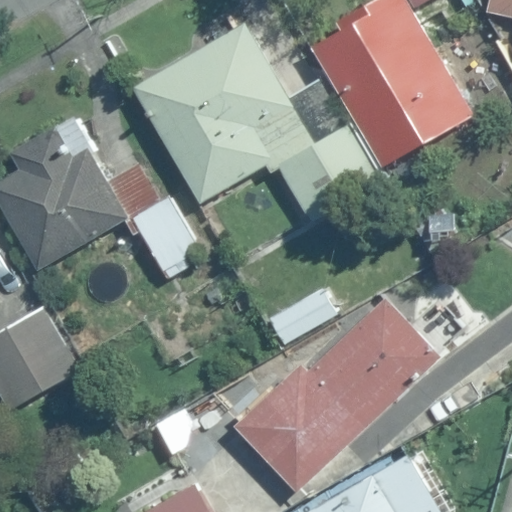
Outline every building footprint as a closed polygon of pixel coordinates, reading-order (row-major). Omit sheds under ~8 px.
[(329,75),(382,168),(478,113),(413,0),(374,0),(343,18),(348,27),(314,46),(329,75)] [(511,0),(492,0),(490,12),(511,17),(511,0)] [(382,168),(329,75),(296,93),(255,20),(142,84),(148,94),(207,199),(273,162),(277,170),(286,164),(316,217),(387,177),(382,168)] [(480,100),(486,96),(510,84),(494,55),(465,70),(480,100)] [(27,164),(0,180),(0,191),(42,260),(131,205),(73,111),(16,147),(27,164)] [(175,190),(137,213),(174,272),(211,248),(175,190)] [(289,343),(341,310),(342,309),(327,286),(274,320),(289,343)] [(303,487),(416,379),(445,351),(391,294),(309,372),(301,365),(241,422),(303,487)] [(0,381),(15,407),(27,399),(84,366),(48,305),(0,332),(0,381)] [(457,511),(424,450),(307,511),(457,511)] [(216,511),(198,482),(151,511),(216,511)]
